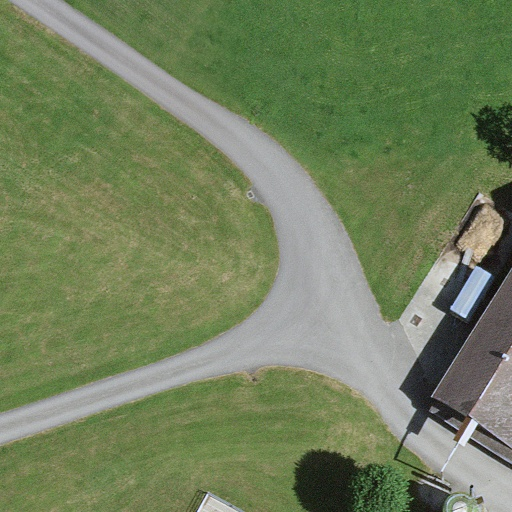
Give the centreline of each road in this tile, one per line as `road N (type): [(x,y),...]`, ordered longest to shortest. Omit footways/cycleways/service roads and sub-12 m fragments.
road 1 (unclassified): [(36,0),(261,152),(310,251),(311,301),(281,340)]
road 2 (track): [(311,301),(429,441),(511,502)]
